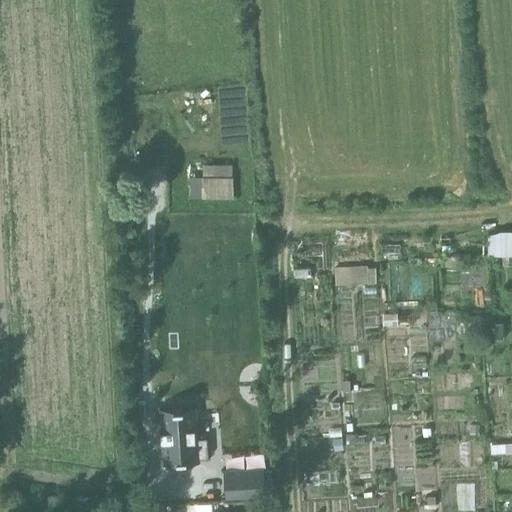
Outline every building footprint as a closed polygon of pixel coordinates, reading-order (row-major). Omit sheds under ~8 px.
[(201,197),(233,197),(233,176),(201,176),(201,197)] [(468,222),(467,201),(444,202),(444,222),(468,222)] [(398,206),(377,207),(378,222),(398,221),(398,206)] [(455,236),(441,237),(441,254),(456,253),(455,236)] [(483,237),(459,237),(459,250),(483,250),(483,237)] [(327,238),(313,238),(314,266),(328,265),(327,238)] [(433,238),(419,238),(419,250),(434,250),(433,238)] [(399,241),(381,241),(381,258),(400,257),(399,241)] [(425,296),(426,260),(408,260),(407,295),(425,296)] [(374,263),(376,302),(402,301),(400,262),(374,263)] [(349,266),(335,267),(336,284),(350,283),(349,266)] [(369,289),(351,289),(353,342),(371,341),(369,289)] [(314,323),(326,322),(325,306),(313,307),(314,323)] [(318,361),(329,361),(327,325),(316,326),(318,361)] [(423,345),(425,372),(442,371),(440,344),(423,345)] [(414,370),(417,354),(407,352),(404,368),(414,370)] [(357,412),(349,413),(351,426),(373,423),(369,392),(354,394),(357,412)] [(161,429),(159,429),(160,442),(162,442),(163,456),(163,464),(200,462),(199,458),(208,458),(207,437),(198,438),(196,407),(196,404),(159,407),(160,410),(161,429)] [(454,445),(472,445),(472,422),(455,421),(454,445)] [(413,485),(414,495),(428,494),(426,425),(392,427),(394,486),(413,485)] [(364,432),(353,432),(352,448),(363,449),(364,432)] [(504,444),(490,444),(490,454),(505,453),(504,444)] [(263,468),(224,469),(225,498),(264,496),(263,468)] [(435,494),(427,495),(428,503),(436,502),(435,494)]
